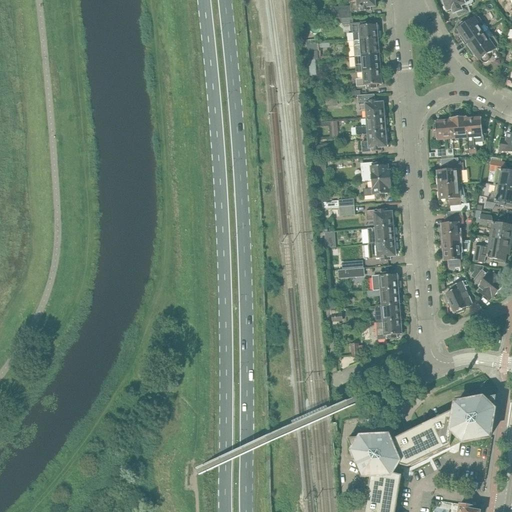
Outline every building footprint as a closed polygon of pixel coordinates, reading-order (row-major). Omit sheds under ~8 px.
[(344,11),(337,12),(337,19),(340,19),(343,19),(349,18),(349,12),(351,12),(370,10),(370,7),(375,7),(374,0),(357,0),(357,2),(353,2),(353,6),(344,7),(344,11)] [(439,0),(442,4),(444,4),(447,12),(452,10),(453,14),(456,13),(458,18),(469,13),(467,7),(472,5),(474,2),(472,0),(439,0)] [(474,19),(473,18),(465,24),(461,22),(458,24),(459,28),(457,29),(462,35),(459,37),(465,47),(489,31),(485,24),(484,25),(479,18),(476,17),(474,19)] [(343,19),(340,19),(341,23),(344,25),(346,25),(350,25),(350,31),(354,34),(354,41),(379,39),(379,31),(377,31),(376,25),(371,26),(371,22),(361,23),(353,24),(353,18),(352,18),(349,18),(343,19)] [(498,44),(489,31),(465,47),(472,56),(475,54),(479,61),(481,60),(482,61),(482,62),(483,62),(483,63),(484,63),(485,63),(486,63),(487,63),(487,62),(488,62),(488,61),(489,60),(489,59),(489,58),(488,57),(487,55),(495,50),(495,49),(498,47),(498,44)] [(379,39),(354,41),(355,57),(381,55),(379,39)] [(307,52),(308,61),(319,60),(318,51),(307,52)] [(381,55),(355,57),(357,72),(382,70),(381,55)] [(382,70),(357,72),(364,72),(364,80),(357,80),(358,87),(366,86),(367,89),(376,88),(376,85),(381,85),(381,79),(383,79),(382,70)] [(363,96),(357,96),(357,97),(358,111),(367,110),(368,119),(386,118),(385,110),(383,110),(383,103),(378,104),(378,101),(375,101),(374,95),(363,96)] [(459,138),(467,137),(465,117),(464,117),(463,116),(458,116),(457,118),(451,119),(453,150),(460,149),(459,138)] [(466,117),(465,117),(467,137),(469,157),(476,156),(476,153),(477,153),(476,147),(474,148),(474,143),(483,142),(483,135),(485,135),(484,129),(482,129),(482,121),(480,119),(466,120),(466,117)] [(368,126),(355,127),(356,136),(369,135),(387,133),(386,118),(368,119),(368,126)] [(454,156),(453,150),(451,119),(450,119),(451,121),(437,122),(435,124),(436,132),(434,133),(435,139),(437,138),(437,141),(446,140),(448,157),(454,156)] [(369,142),(362,143),(363,149),(363,153),(372,152),(381,151),(381,147),(386,147),(386,140),(388,140),(387,133),(369,135),(369,142)] [(511,134),(508,134),(507,140),(501,139),(499,152),(511,153),(511,134)] [(492,158),(491,161),(497,162),(495,172),(493,185),(495,185),(498,185),(511,187),(511,169),(506,169),(504,163),(502,162),(502,159),(492,158)] [(442,172),(437,172),(439,186),(462,184),(460,171),(462,171),(462,164),(460,164),(460,163),(457,164),(457,159),(441,160),(442,165),(448,165),(448,170),(442,170),(442,172)] [(325,162),(318,162),(318,163),(320,186),(327,185),(325,162)] [(373,163),(361,164),(362,182),(366,182),(372,182),(391,180),(390,171),(388,171),(388,166),(383,166),(383,163),(373,164),(373,163)] [(366,190),(363,190),(364,196),(367,196),(376,195),(376,199),(385,198),(385,194),(390,194),(390,188),(392,188),(391,180),(372,182),(373,190),(366,190)] [(463,199),(462,184),(439,186),(440,200),(449,199),(449,206),(465,205),(464,199),(463,199)] [(487,197),(485,208),(492,209),(497,202),(500,203),(499,206),(509,208),(511,207),(511,187),(498,185),(495,185),(494,193),(491,193),(490,197),(487,197)] [(355,206),(339,207),(340,216),(355,215),(355,206)] [(377,211),(368,212),(369,221),(375,220),(376,229),(395,227),(394,219),(392,220),(392,213),(387,213),(386,210),(377,211)] [(461,242),(461,241),(460,230),(459,230),(458,224),(463,224),(463,217),(462,217),(462,211),(446,212),(447,212),(447,218),(444,218),(445,225),(442,225),(443,234),(441,234),(441,243),(461,242)] [(492,229),(490,237),(511,241),(511,235),(511,226),(509,226),(509,223),(510,223),(498,221),(496,224),(493,223),(491,216),(481,214),(479,225),(487,226),(487,228),(492,229)] [(376,229),(369,230),(370,245),(377,244),(396,243),(395,227),(376,229)] [(511,241),(490,237),(489,246),(486,245),(486,248),(475,246),(473,261),(483,262),(485,255),(488,255),(487,258),(498,260),(498,262),(505,263),(506,254),(509,255),(510,250),(510,249),(511,249),(511,248),(511,247),(511,242),(511,243),(511,242),(511,241)] [(470,241),(461,241),(461,242),(441,243),(442,252),(444,252),(445,261),(448,261),(448,267),(460,266),(460,260),(461,260),(461,253),(462,253),(462,252),(468,252),(469,252),(470,241)] [(370,245),(369,245),(370,259),(372,259),(380,258),(381,261),(390,260),(390,257),(395,257),(395,250),(397,249),(396,243),(377,244),(370,245)] [(472,264),(471,271),(475,271),(472,276),(476,279),(474,281),(480,285),(478,286),(480,288),(477,291),(482,295),(489,300),(492,297),(493,298),(503,286),(502,284),(504,281),(494,273),(491,276),(488,274),(487,276),(482,271),(483,266),(472,264)] [(356,269),(344,270),(345,278),(363,276),(363,269),(356,269)] [(392,276),(391,272),(381,273),(382,277),(373,278),(374,291),(367,292),(400,289),(399,280),(397,281),(397,275),(392,276)] [(447,303),(450,303),(454,313),(456,313),(456,315),(464,311),(463,309),(472,305),(462,283),(463,282),(461,278),(457,276),(454,278),(453,281),(455,285),(451,287),(453,291),(446,295),(446,296),(445,298),(447,303)] [(382,307),(401,305),(400,289),(367,292),(368,297),(381,296),(382,307)] [(401,305),(382,307),(376,307),(377,323),(402,320),(401,305)] [(338,310),(331,311),(333,327),(340,326),(338,310)] [(402,320),(377,323),(378,340),(397,338),(397,335),(402,335),(401,329),(403,329),(402,320)] [(461,441),(463,443),(490,437),(495,410),(494,409),(496,397),(484,399),(483,398),(455,404),(454,410),(391,441),(389,436),(361,438),(360,438),(347,439),(352,451),(352,452),(363,477),(371,477),(365,511),(395,511),(401,476),(402,466),(407,467),(450,446),(461,441)]
